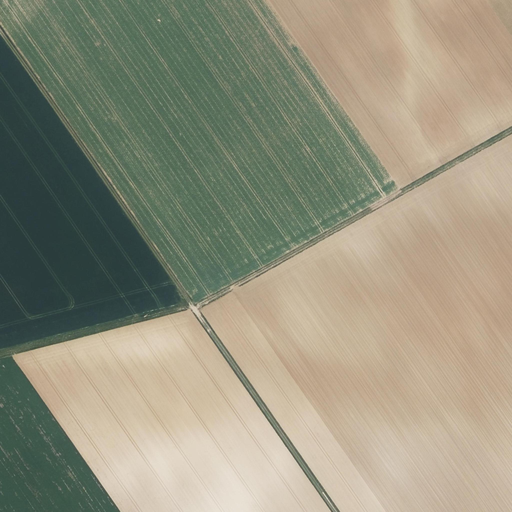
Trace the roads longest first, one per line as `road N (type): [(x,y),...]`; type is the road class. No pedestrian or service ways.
road 1 (track): [(335,511),(0,33)]
road 2 (track): [(511,129),(202,301),(0,354)]
